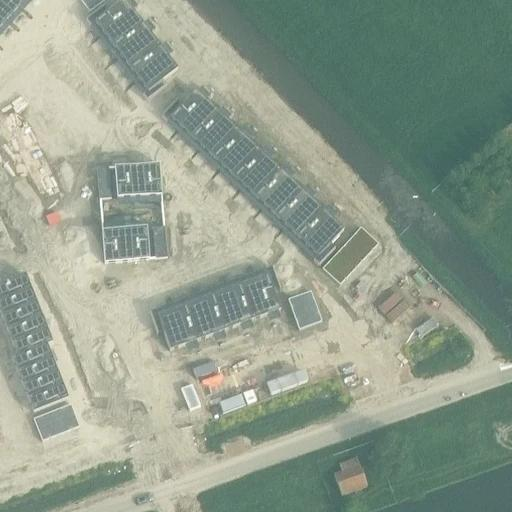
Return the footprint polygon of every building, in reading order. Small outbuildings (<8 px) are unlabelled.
[(18,0),(0,0),(0,25),(22,4),(18,0)] [(76,0),(89,16),(108,0),(76,0)] [(142,9),(113,31),(162,96),(191,76),(142,9)] [(210,96),(183,123),(325,266),(351,241),(210,96)] [(177,183),(113,183),(114,276),(177,276),(177,183)] [(360,230),(321,271),(339,287),(377,247),(360,230)] [(275,283),(165,324),(177,359),(288,318),(275,283)] [(43,286),(7,297),(28,364),(22,366),(41,422),(77,410),(59,356),(65,355),(43,286)] [(310,294),(287,302),(298,332),(321,324),(310,294)] [(70,408),(32,422),(41,445),(78,430),(70,408)] [(334,476),(341,496),(366,487),(356,459),(339,465),(342,473),(334,476)]
